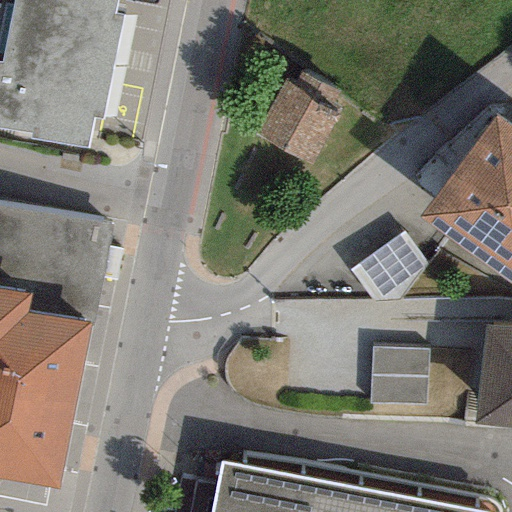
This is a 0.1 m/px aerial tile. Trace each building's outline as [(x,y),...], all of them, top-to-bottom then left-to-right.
[(0,0),(0,132),(89,149),(94,121),(102,122),(122,17),(110,15),(112,0),(0,0)] [(345,99),(283,67),(248,136),(310,168),(345,99)] [(511,127),(496,116),(417,220),(511,291),(511,127)] [(26,313),(90,325),(108,224),(0,204),(0,287),(30,293),(26,313)] [(424,266),(401,232),(350,266),(373,300),(424,266)] [(30,293),(0,287),(0,484),(60,495),(90,325),(26,313),(30,293)] [(511,327),(483,325),(472,424),(511,427),(511,327)] [(425,350),(370,348),(369,403),(423,405),(425,350)] [(469,511),(220,465),(212,508),(211,511),(469,511)]
